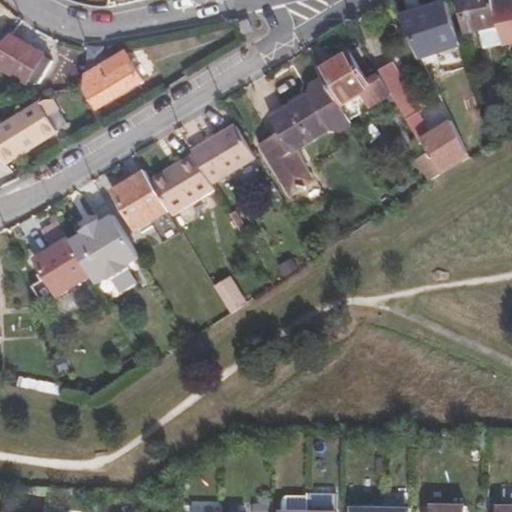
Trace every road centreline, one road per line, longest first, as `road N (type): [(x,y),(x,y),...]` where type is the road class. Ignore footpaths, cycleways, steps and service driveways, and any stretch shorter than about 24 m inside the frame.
road 1 (residential): [(0,220),(365,0)]
road 2 (residential): [(282,0),(113,29),(53,20),(23,0)]
